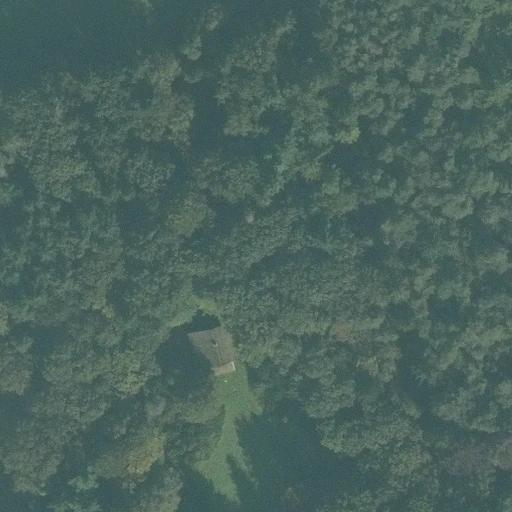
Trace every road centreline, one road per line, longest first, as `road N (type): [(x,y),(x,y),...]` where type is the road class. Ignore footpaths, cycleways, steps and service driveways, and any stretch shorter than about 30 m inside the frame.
road 1 (track): [(297,0),(434,456)]
road 2 (track): [(190,0),(117,22),(203,295)]
road 3 (track): [(511,435),(434,456),(303,511)]
